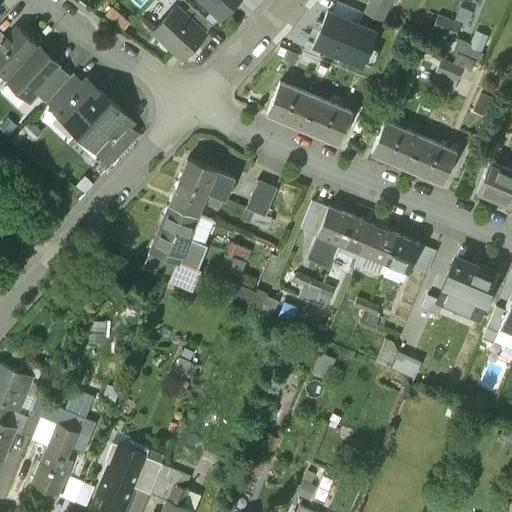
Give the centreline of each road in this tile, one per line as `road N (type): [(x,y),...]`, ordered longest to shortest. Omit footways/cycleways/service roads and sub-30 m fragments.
road 1 (residential): [(511,246),(282,150),(197,96)]
road 2 (residential): [(0,307),(197,96)]
road 3 (residential): [(197,96),(44,0)]
road 4 (residential): [(197,96),(288,0)]
